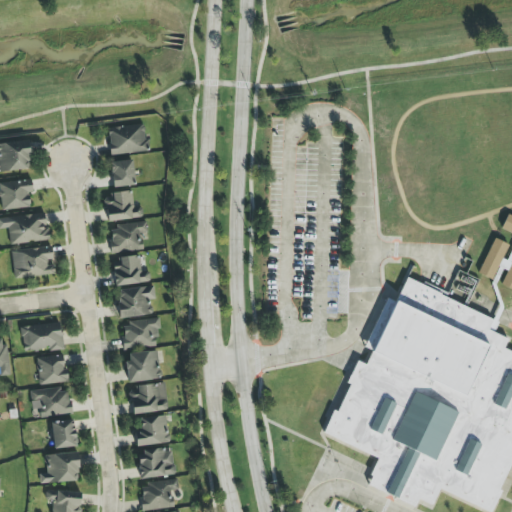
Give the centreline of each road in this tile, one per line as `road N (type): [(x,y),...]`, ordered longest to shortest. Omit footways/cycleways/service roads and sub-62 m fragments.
road 1 (secondary): [(267,511),(241,362),(247,0)]
road 2 (residential): [(70,162),(79,298),(105,407),(115,511)]
road 3 (secondary): [(214,0),(207,302)]
road 4 (secondary): [(210,364),(230,511)]
